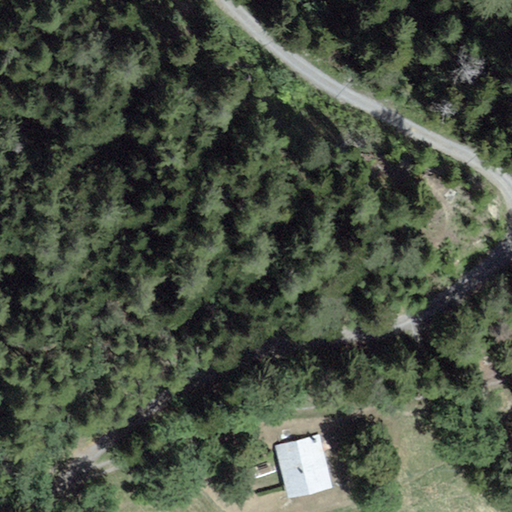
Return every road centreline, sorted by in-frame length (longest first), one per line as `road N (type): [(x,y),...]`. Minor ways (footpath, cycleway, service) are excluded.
road 1 (track): [(68,479),(163,406),(208,383),(432,311),(500,263),(511,242)]
road 2 (track): [(511,379),(312,405),(68,479)]
road 3 (track): [(511,194),(498,175),(437,139),(311,76),(223,0)]
